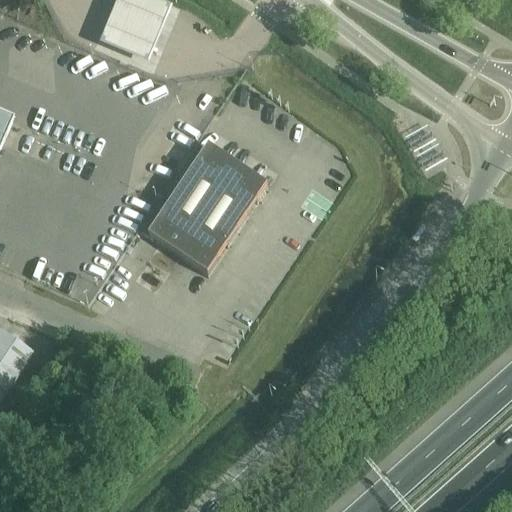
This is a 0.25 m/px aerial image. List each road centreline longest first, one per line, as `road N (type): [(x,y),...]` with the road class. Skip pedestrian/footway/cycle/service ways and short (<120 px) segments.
road 1 (motorway): [(506,146),(407,309),(317,413),(213,511)]
road 2 (tertiary): [(305,0),(506,146)]
road 3 (residential): [(192,376),(0,294)]
road 4 (motorway): [(511,379),(362,511)]
road 5 (tertiary): [(511,84),(363,0)]
